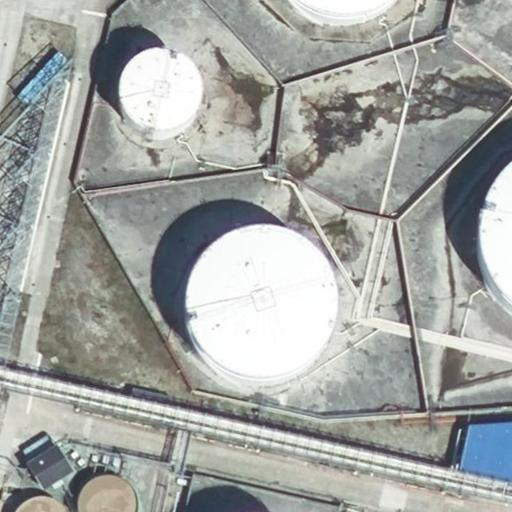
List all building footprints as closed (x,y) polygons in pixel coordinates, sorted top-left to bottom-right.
[(275,0),(280,5),(287,11),(294,17),(302,22),(311,25),(320,28),(329,29),(339,29),(349,28),(358,26),(367,22),(375,18),(383,12),(390,6),(394,0),(275,0)] [(193,108),(193,103),(193,98),(192,93),(191,88),(189,83),(186,79),(182,75),(179,72),(175,68),(170,66),(166,64),(161,63),(155,62),(150,62),(145,62),(140,64),(135,65),(131,68),(127,71),(123,75),(120,79),(117,83),(115,87),(113,92),(112,97),(112,102),(112,108),(113,113),(114,117),(117,122),(119,126),(122,130),(126,134),(130,137),(135,140),(139,142),(144,143),(150,144),(155,144),(160,143),(165,142),(170,140),(174,137),(178,135),(182,131),(185,127),(188,123),(190,118),(192,113),(193,108)] [(511,177),(508,181),(499,188),(492,197),(486,206),(481,216),(478,227),(475,238),(475,249),(475,260),(477,272),(481,282),(485,292),(491,302),(498,311),(506,318),(511,322),(511,177)] [(328,334),(330,325),(330,315),(330,306),(328,297),(325,288),(321,279),(316,271),(310,264),(303,257),(296,251),(288,247),(279,243),(270,241),(260,240),(251,239),(242,240),(232,243),(224,246),(215,251),(207,256),(200,263),(194,270),(189,278),(185,286),(182,296),(180,304),(179,314),(180,323),(182,333),(185,342),(188,350),(193,358),(200,366),(206,372),(214,378),(222,383),(231,386),(240,389),(249,390),(259,390),(269,389),(277,387),(286,383),(295,379),(302,373),(309,367),(316,359),(321,352),(325,343),(328,334)] [(511,424),(470,428),(460,474),(511,484),(511,424)] [(69,482),(55,460),(29,476),(42,498),(69,482)] [(121,470),(90,463),(88,475),(119,482),(121,470)] [(136,511),(136,509),(135,505),(133,502),(132,499),(129,496),(126,493),(123,491),(120,489),(116,488),(113,487),(109,486),(105,486),(102,487),(98,488),(94,489),(91,491),(88,493),(85,496),(82,499),(80,502),(79,505),(78,509),(76,511),(136,511)]
